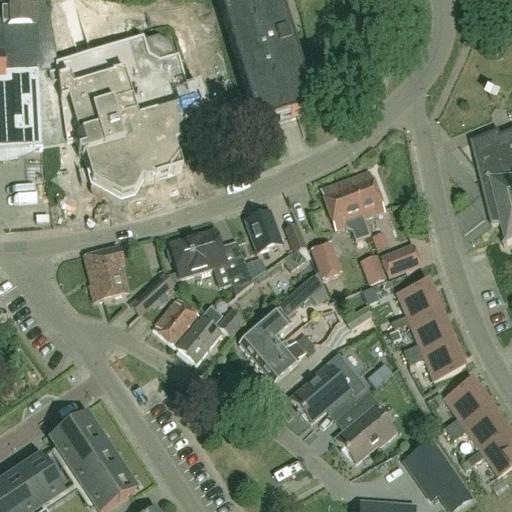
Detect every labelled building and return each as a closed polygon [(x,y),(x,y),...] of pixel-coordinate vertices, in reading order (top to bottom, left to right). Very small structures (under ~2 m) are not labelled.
[(0,0),(0,154),(42,152),(42,151),(62,149),(66,148),(55,68),(47,6),(31,7),(30,0),(0,0)] [(298,119),(314,114),(311,104),(278,0),(216,0),(256,131),(278,125),(288,122),(298,119)] [(198,37),(212,39),(215,19),(201,17),(198,37)] [(55,68),(66,148),(77,147),(81,162),(84,161),(92,186),(121,202),(134,198),(141,184),(145,186),(182,175),(174,148),(183,146),(192,129),(189,120),(194,118),(195,118),(196,117),(197,117),(197,116),(198,115),(198,114),(198,113),(198,112),(197,110),(197,109),(196,109),(194,108),(193,108),(192,107),(191,108),(177,61),(174,62),(170,48),(158,41),(143,46),(142,42),(55,68)] [(495,219),(497,228),(507,229),(511,246),(509,249),(511,251),(511,249),(511,135),(505,139),(503,134),(476,145),(495,219)] [(343,200),(349,198),(350,200),(354,198),(363,224),(364,224),(385,216),(370,176),(338,188),(343,200)] [(354,198),(350,200),(349,198),(343,200),(338,188),(320,194),(335,235),(345,231),(346,233),(352,236),(356,245),(370,240),(364,224),(363,224),(354,198)] [(282,249),(270,216),(245,226),(256,258),(282,249)] [(294,258),(297,256),(299,256),(307,253),(297,228),(283,234),(294,258)] [(381,253),(391,248),(384,234),(375,239),(381,253)] [(174,267),(176,276),(164,279),(173,289),(179,284),(213,273),(219,294),(231,290),(235,301),(253,287),(243,263),(225,270),(215,235),(168,249),(169,252),(166,255),(169,266),(174,267)] [(330,247),(312,254),(323,285),(342,278),(330,247)] [(420,270),(412,251),(381,264),(388,282),(420,270)] [(84,261),(91,290),(88,291),(93,307),(128,299),(121,273),(123,272),(117,252),(84,261)] [(306,264),(299,256),(297,256),(284,267),(290,276),(306,264)] [(380,272),(364,278),(369,290),(385,284),(380,272)] [(164,297),(173,289),(164,279),(130,310),(139,320),(158,303),(163,308),(169,301),(164,297)] [(276,310),(287,321),(321,291),(311,280),(276,310)] [(409,328),(440,315),(428,286),(396,299),(406,321),(391,328),(394,335),(409,328)] [(153,333),(176,353),(200,323),(177,304),(153,333)] [(200,323),(176,353),(195,370),(220,339),(210,332),(219,320),(209,312),(200,323)] [(244,327),(230,315),(217,332),(230,344),(244,327)] [(452,344),(440,315),(409,328),(418,350),(403,356),(406,363),(452,344)] [(256,370),(281,349),(276,342),(289,330),(278,316),(264,327),(261,322),(246,334),(250,339),(239,349),(256,370)] [(305,360),(304,359),(305,358),(307,360),(313,355),(314,350),(304,339),(297,346),(296,346),(294,347),(286,354),(281,349),(256,370),(272,390),(297,369),(296,368),(305,360)] [(464,373),(452,344),(406,363),(409,370),(424,364),(433,386),(464,373)] [(314,384),(291,403),(312,428),(326,417),(333,411),(341,421),(347,416),(369,397),(360,386),(339,361),(327,370),(312,383),(314,384)] [(449,439),(489,411),(471,385),(443,405),(457,424),(444,433),(449,439)] [(356,426),(335,444),(355,469),(378,450),(380,452),(394,439),(373,412),(377,408),(369,397),(347,416),(356,426)] [(466,437),(480,456),(508,437),(489,411),(449,439),(453,446),(466,437)] [(103,445),(87,420),(51,443),(67,468),(103,445)] [(510,473),(511,472),(511,443),(508,437),(480,456),(467,465),(471,471),(484,462),(498,482),(510,473)] [(103,445),(67,468),(83,493),(119,469),(103,445)] [(431,448),(405,466),(431,504),(439,498),(448,511),(456,511),(470,503),(431,448)] [(15,478),(36,511),(41,511),(63,498),(39,462),(15,478)] [(119,469),(83,493),(95,511),(108,511),(135,494),(119,469)] [(36,511),(15,478),(0,487),(0,510),(1,511),(36,511)]
